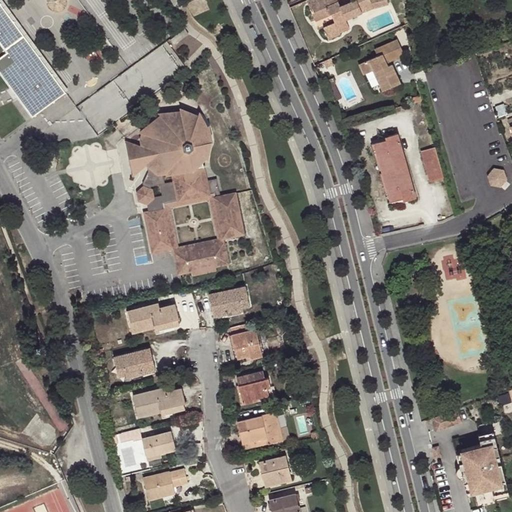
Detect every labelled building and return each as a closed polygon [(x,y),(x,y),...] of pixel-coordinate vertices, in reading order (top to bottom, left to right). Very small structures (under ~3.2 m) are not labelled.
[(0,0),(0,42),(8,52),(0,57),(0,70),(11,87),(16,92),(19,97),(33,116),(66,92),(0,2),(0,0)] [(340,7),(336,0),(308,0),(307,1),(310,10),(324,5),(328,17),(331,16),(334,24),(323,29),(328,40),(340,36),(338,34),(349,29),(345,20),(373,9),(368,0),(354,0),(355,1),(340,7)] [(324,5),(310,10),(315,22),(328,17),(324,5)] [(188,34),(184,28),(169,39),(173,45),(188,34)] [(400,43),(393,45),(399,61),(406,58),(400,43)] [(399,61),(393,45),(376,52),(378,58),(360,65),(365,76),(374,73),(382,93),(400,86),(392,63),(399,61)] [(129,142),(120,138),(128,177),(144,161),(145,170),(140,180),(140,185),(135,190),(136,199),(143,201),(144,209),(152,250),(172,246),(174,259),(177,272),(178,271),(189,270),(191,274),(215,269),(215,266),(227,262),(223,236),(244,233),(236,192),(221,194),(218,176),(208,178),(204,158),(206,156),(208,156),(212,140),(213,139),(210,126),(209,125),(201,115),(200,114),(198,114),(181,108),(180,109),(162,112),(162,114),(142,129),(143,130),(140,141),(141,146),(129,142)] [(416,199),(398,135),(386,138),(386,141),(375,144),(392,203),(403,200),(404,202),(416,199)] [(444,178),(435,148),(421,152),(430,182),(444,178)] [(507,178),(503,169),(494,168),(488,175),(491,184),(501,185),(507,178)] [(225,308),(241,304),(249,303),(245,286),(209,294),(214,316),(227,314),(225,308)] [(154,326),(178,320),(175,304),(160,308),(159,303),(127,311),(132,334),(154,328),(154,326)] [(242,311),(241,304),(225,308),(227,314),(242,311)] [(179,325),(178,320),(154,326),(154,328),(155,331),(179,325)] [(253,320),(229,325),(237,358),(250,355),(250,358),(262,355),(253,320)] [(148,357),(147,349),(114,357),(118,376),(126,374),(142,371),(143,373),(156,370),(152,356),(148,357)] [(264,379),(262,371),(237,377),(243,403),(252,401),(252,399),(268,395),(267,388),(270,387),(268,378),(264,379)] [(159,409),(185,403),(186,403),(182,388),(167,392),(166,387),(133,394),(138,416),(160,411),(159,409)] [(185,409),(185,403),(159,409),(160,411),(161,415),(185,409)] [(456,411),(430,420),(435,432),(460,423),(456,411)] [(237,423),(242,444),(258,441),(259,444),(267,442),(268,445),(282,441),(275,412),(261,416),(237,423)] [(493,494),(509,491),(502,463),(492,465),(490,459),(500,456),(492,422),(479,426),(482,439),(480,440),(482,445),(462,450),(463,453),(465,463),(460,464),(462,473),(483,468),(484,475),(469,479),(472,491),(467,492),(468,495),(492,489),(493,494)] [(172,433),(157,436),(152,438),(144,439),(147,456),(161,453),(176,449),(172,433)] [(258,441),(242,444),(244,450),(259,446),(259,444),(258,441)] [(438,447),(431,449),(434,461),(441,459),(438,447)] [(138,464),(137,456),(126,457),(127,465),(138,464)] [(280,478),(281,483),(291,480),(286,456),(259,463),(264,481),(280,478)] [(500,456),(490,459),(492,465),(502,463),(500,456)] [(469,479),(484,475),(483,468),(462,473),(464,480),(469,479)] [(189,484),(185,469),(144,479),(149,500),(176,494),(175,488),(189,484)] [(265,487),(281,483),(280,478),(264,481),(265,487)] [(269,501),(272,511),(276,511),(300,511),(296,494),(269,501)]
